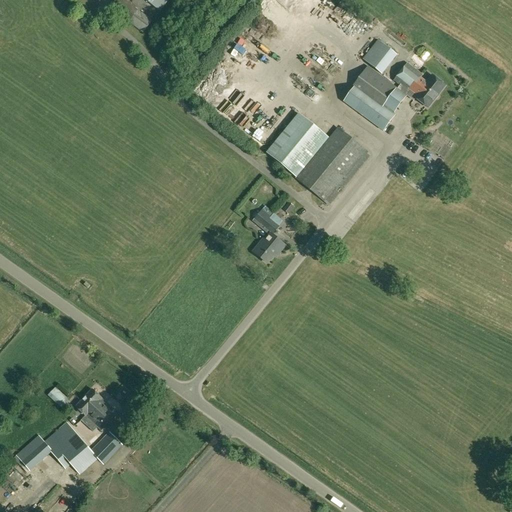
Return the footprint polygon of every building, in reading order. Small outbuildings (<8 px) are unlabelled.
[(143,33),(152,21),(124,0),(116,0),(111,8),(143,33)] [(150,0),(148,3),(160,11),(168,0),(150,0)] [(326,8),(334,16),(339,10),(331,3),(326,8)] [(290,34),(297,32),(293,19),(282,22),(278,8),(268,10),(276,38),(291,34),(290,34)] [(382,75),(397,55),(378,40),(362,59),(382,75)] [(407,63),(394,81),(408,91),(409,89),(411,91),(421,78),(423,75),(407,63)] [(397,88),(368,67),(354,85),(384,106),(397,88)] [(428,108),(445,86),(433,76),(427,83),(421,78),(411,91),(418,96),(416,98),(428,108)] [(393,113),(384,106),(354,85),(343,101),(382,130),(396,115),(393,113)] [(319,105),(325,98),(312,87),(306,94),(319,105)] [(397,88),(384,106),(393,113),(407,96),(397,88)] [(299,114),(266,153),(297,178),(329,139),(299,114)] [(366,151),(338,129),(329,139),(297,178),(296,179),(324,202),(366,151)] [(289,215),(295,208),(289,203),(283,210),(289,215)] [(256,219),(273,233),(278,227),(269,219),(270,217),(262,211),(256,219)] [(275,212),(272,216),(280,225),(284,221),(275,212)] [(21,225),(14,230),(19,237),(26,232),(21,225)] [(36,254),(43,244),(30,234),(22,244),(36,254)] [(279,253),(285,246),(271,234),(266,241),(264,239),(254,252),(267,263),(277,251),(279,253)] [(63,409),(70,401),(67,398),(56,388),(48,396),(63,409)] [(76,407),(85,416),(81,420),(84,423),(88,418),(98,427),(101,430),(117,412),(92,389),(76,407)] [(77,415),(46,443),(65,469),(71,464),(79,474),(98,459),(91,452),(89,449),(100,439),(93,432),(98,427),(88,418),(84,423),(81,420),(77,415)] [(122,445),(110,433),(91,452),(103,465),(122,445)] [(17,456),(30,471),(51,452),(39,436),(17,456)] [(6,468),(2,471),(8,479),(12,476),(6,468)]
